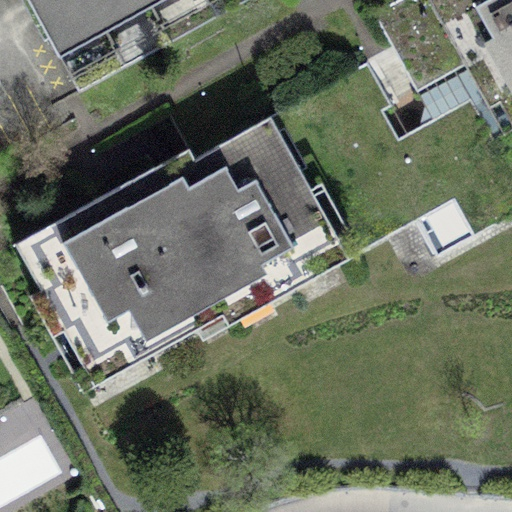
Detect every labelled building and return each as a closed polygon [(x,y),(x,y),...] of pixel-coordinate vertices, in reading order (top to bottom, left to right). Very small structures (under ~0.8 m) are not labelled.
[(124,68),(87,0),(29,0),(80,91),(124,68)] [(147,0),(87,0),(124,68),(170,41),(147,0)] [(206,0),(147,0),(170,41),(215,16),(206,0)] [(206,0),(215,16),(244,0),(206,0)] [(511,122),(511,0),(395,0),(373,12),(417,90),(465,64),(484,98),(495,92),(511,122)] [(218,291),(225,302),(259,283),(269,299),(314,274),(305,258),(340,239),(295,157),(382,109),(391,104),(367,61),(160,176),(154,166),(16,243),(85,366),(144,334),(152,348),(197,323),(188,307),(218,291)] [(295,157),(340,239),(396,208),(406,225),(417,219),(437,255),(511,213),(511,125),(492,137),(470,98),(398,138),(382,109),(295,157)]
